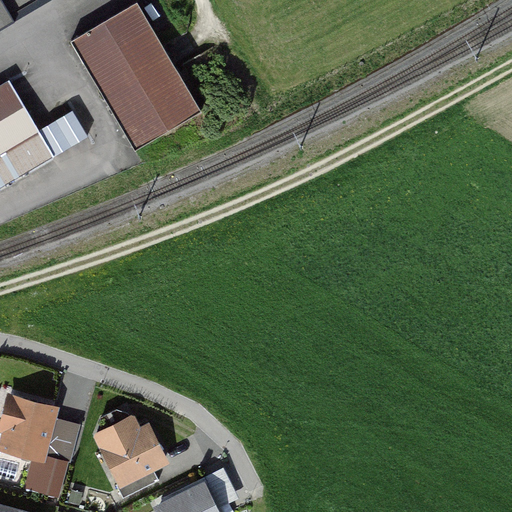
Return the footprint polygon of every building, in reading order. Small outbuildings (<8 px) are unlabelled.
[(0,0),(0,27),(46,0),(0,0)] [(138,0),(130,0),(69,37),(136,149),(203,109),(138,0)] [(9,76),(0,81),(0,185),(88,133),(73,107),(39,127),(9,76)] [(56,414),(58,409),(11,396),(2,427),(7,429),(2,448),(32,456),(44,459),(56,414)] [(118,481),(115,483),(122,497),(159,479),(153,467),(170,459),(149,417),(140,422),(134,408),(93,429),(101,447),(98,448),(105,462),(108,460),(118,481)] [(60,495),(79,420),(56,414),(44,459),(32,456),(24,486),(60,495)] [(239,496),(223,464),(196,478),(197,480),(152,502),(156,511),(234,511),(235,511),(229,501),(239,496)] [(72,488),(69,502),(80,504),(83,490),(72,488)]
